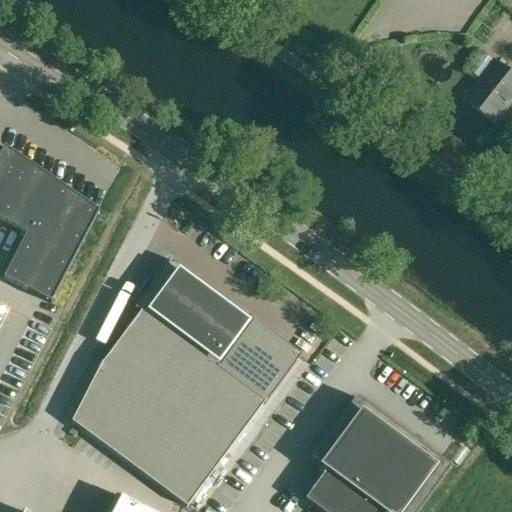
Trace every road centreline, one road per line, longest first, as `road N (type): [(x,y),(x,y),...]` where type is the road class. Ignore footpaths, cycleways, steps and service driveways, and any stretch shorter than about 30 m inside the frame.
road 1 (secondary): [(511,396),(253,204),(0,35)]
road 2 (unclassified): [(511,223),(334,89)]
